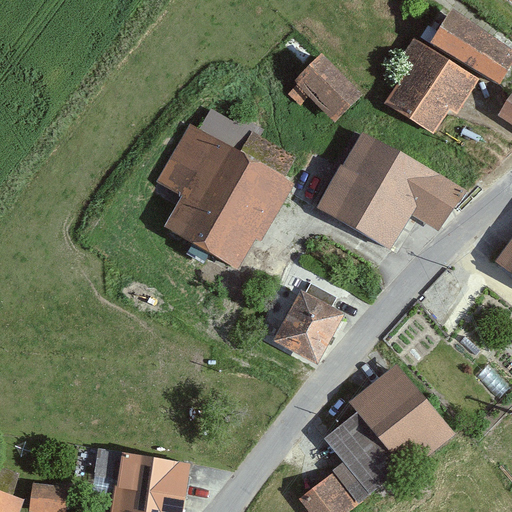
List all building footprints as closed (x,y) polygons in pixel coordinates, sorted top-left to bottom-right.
[(511,69),(511,48),(447,14),(430,45),(480,76),(503,86),(511,69)] [(430,45),(411,34),(394,61),(410,71),(390,102),(436,131),(450,109),(457,113),(480,76),(430,45)] [(326,53),(295,79),(332,123),(364,97),(326,53)] [(511,92),(494,117),(511,129),(511,92)] [(292,184),(193,128),(162,183),(183,195),(163,231),(241,275),(292,184)] [(358,130),(310,214),(389,259),(412,219),(439,234),(464,191),(358,130)] [(511,231),(491,263),(511,276),(511,231)] [(347,317),(297,292),(272,342),(321,367),(347,317)] [(348,401),(358,414),(401,471),(452,432),(399,362),(348,401)] [(326,440),(343,461),(369,494),(401,471),(358,414),(326,440)] [(96,446),(93,480),(111,481),(114,447),(96,446)] [(184,511),(190,463),(120,455),(113,511),(184,511)] [(343,461),(298,500),(307,511),(346,511),(369,494),(343,461)] [(70,511),(74,478),(31,473),(27,511),(37,511),(70,511)] [(20,511),(25,497),(0,490),(0,511),(20,511)]
